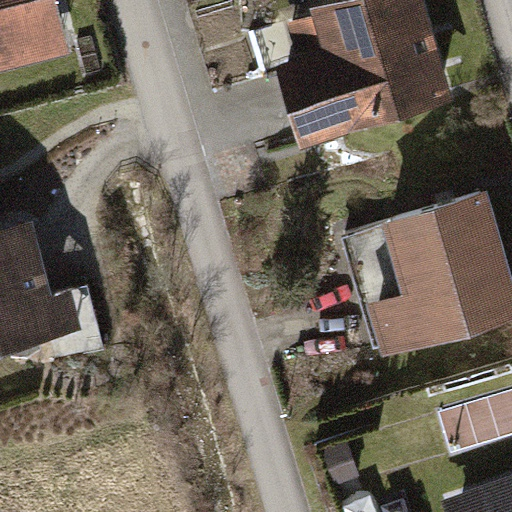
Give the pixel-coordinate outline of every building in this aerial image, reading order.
[(30,0),(0,0),(0,64),(45,52),(30,0)] [(418,0),(357,0),(271,28),(309,143),(450,98),(418,0)] [(511,300),(479,192),(353,230),(390,352),(511,315),(511,300)] [(17,218),(0,222),(0,343),(66,326),(58,293),(39,296),(17,218)] [(511,511),(511,481),(449,504),(451,511),(511,511)]
